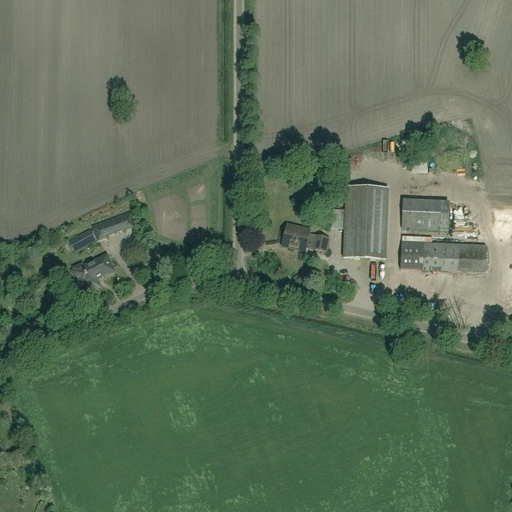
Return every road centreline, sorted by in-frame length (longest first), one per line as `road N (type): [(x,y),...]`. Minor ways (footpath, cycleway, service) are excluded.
road 1 (unclassified): [(238,285),(238,0)]
road 2 (unclassified): [(511,348),(238,285)]
road 3 (unclassified): [(238,285),(178,283),(0,365)]
